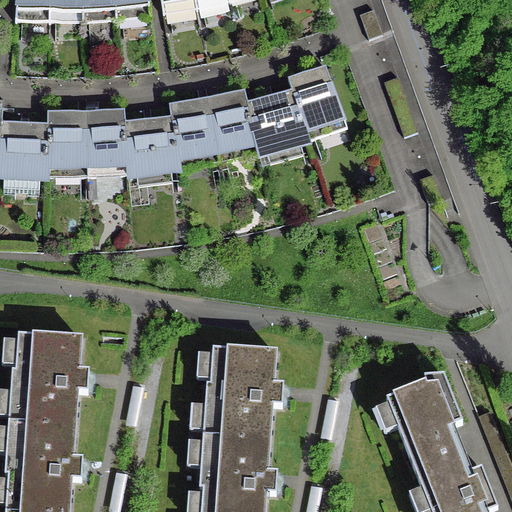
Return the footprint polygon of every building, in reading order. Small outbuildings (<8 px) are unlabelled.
[(14,0),(13,24),(47,25),(48,0),(14,0)] [(48,0),(47,25),(81,25),(80,0),(48,0)] [(80,0),(81,25),(115,23),(112,0),(80,0)] [(112,0),(115,23),(149,20),(146,0),(112,0)] [(157,0),(161,18),(195,12),(192,0),(157,0)] [(192,0),(195,12),(227,5),(226,0),(192,0)] [(367,43),(380,38),(372,13),(358,18),(367,43)] [(345,130),(323,70),(286,82),(289,94),(306,144),(345,130)] [(402,140),(416,135),(396,80),(382,85),(402,140)] [(245,106),(242,94),(205,102),(217,166),(254,158),(244,107),(245,106)] [(310,159),(306,144),(289,94),(245,106),(244,107),(254,158),(258,175),(310,159)] [(209,167),(217,166),(205,102),(167,109),(169,121),(170,121),(177,172),(209,167)] [(123,126),(122,114),(84,116),(86,180),(125,178),(122,126),(123,126)] [(45,180),(86,180),(84,116),(45,116),(45,128),(46,128),(45,180)] [(170,121),(169,121),(123,126),(122,126),(125,178),(125,194),(179,188),(177,172),(170,121)] [(46,128),(45,128),(0,125),(0,178),(2,178),(0,196),(36,198),(37,180),(45,180),(46,128)] [(440,202),(431,177),(417,182),(426,207),(440,202)] [(73,430),(76,395),(86,396),(87,374),(77,374),(79,342),(16,338),(16,344),(3,343),(1,368),(14,369),(13,374),(10,374),(8,395),(0,394),(0,419),(7,420),(6,426),(73,430)] [(268,444),(270,409),(280,410),(282,388),(272,387),(274,356),(210,351),(210,358),(197,357),(195,382),(208,383),(208,388),(204,387),(203,409),(190,408),(188,433),(201,434),(201,440),(268,444)] [(495,511),(496,511),(482,477),(480,471),(461,479),(443,433),(460,426),(442,379),(422,381),(423,388),(384,403),(386,408),(374,413),(383,436),(395,431),(420,492),(408,497),(413,511),(495,511)] [(67,511),(69,483),(79,484),(81,462),(71,461),(73,430),(6,426),(6,431),(0,431),(0,455),(4,456),(2,478),(6,478),(6,483),(0,482),(0,507),(4,508),(3,511),(67,511)] [(262,511),(264,497),(274,498),(275,476),(265,475),(268,444),(201,440),(200,445),(187,444),(186,469),(199,470),(197,491),(200,492),(200,497),(187,496),(186,511),(262,511)]
